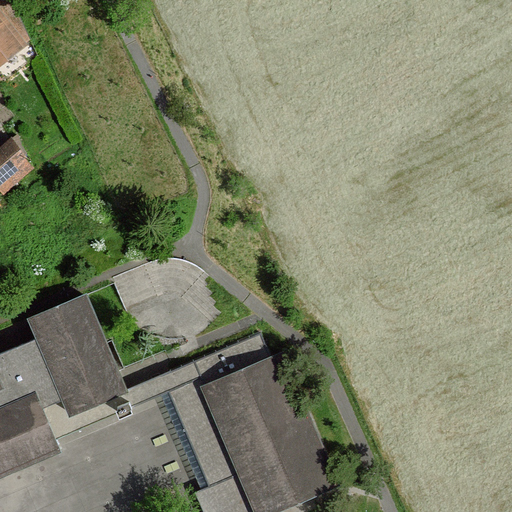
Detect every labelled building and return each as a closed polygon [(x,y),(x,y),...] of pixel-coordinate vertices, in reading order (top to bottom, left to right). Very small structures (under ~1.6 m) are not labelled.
[(16,0),(0,0),(0,66),(30,44),(24,36),(30,31),(16,0)] [(16,140),(0,153),(0,182),(8,192),(37,167),(16,140)] [(61,394),(69,412),(126,388),(86,292),(29,316),(36,334),(61,394)] [(204,385),(272,357),(261,332),(195,360),(203,377),(170,391),(210,484),(242,471),(204,385)] [(36,334),(0,349),(0,381),(1,383),(0,383),(0,404),(33,390),(39,403),(61,394),(36,334)] [(272,357),(204,385),(242,471),(257,511),(268,511),(340,482),(284,351),(272,357)] [(61,394),(39,403),(54,439),(120,411),(117,404),(129,399),(132,406),(170,391),(203,377),(195,360),(126,388),(69,412),(61,394)] [(39,403),(33,390),(0,404),(0,471),(57,447),(54,439),(39,403)] [(117,404),(120,411),(132,406),(129,399),(117,404)] [(196,490),(204,511),(257,511),(242,471),(210,484),(196,490)]
